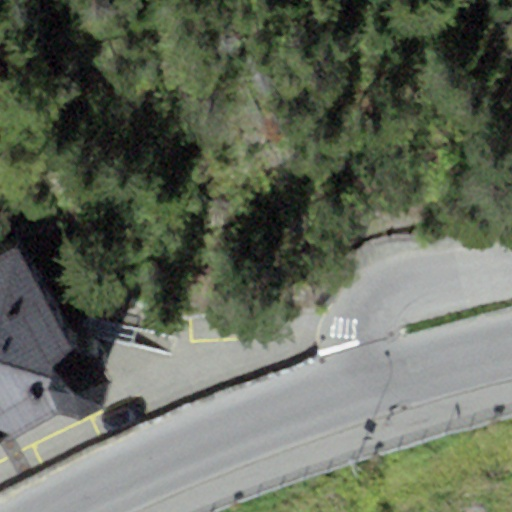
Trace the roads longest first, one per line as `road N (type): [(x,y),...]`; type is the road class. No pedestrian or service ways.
road 1 (residential): [(69,511),(375,385)]
road 2 (residential): [(375,385),(362,318),(381,294),(440,274),(511,265)]
road 3 (residential): [(375,385),(511,354)]
